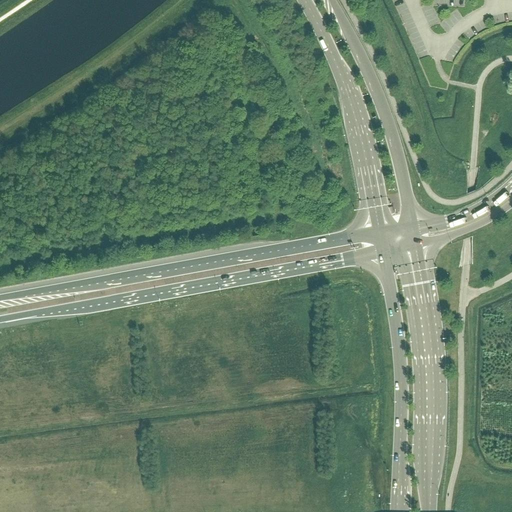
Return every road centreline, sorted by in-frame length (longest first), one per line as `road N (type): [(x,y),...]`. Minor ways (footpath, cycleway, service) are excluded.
road 1 (motorway): [(0,319),(383,252)]
road 2 (motorway): [(380,234),(0,298)]
road 3 (primary): [(429,511),(432,374),(415,245)]
road 4 (primary): [(383,252),(401,369),(396,511)]
road 5 (secondary): [(302,0),(344,80),(380,234)]
road 6 (secondary): [(412,229),(392,130),(332,0)]
